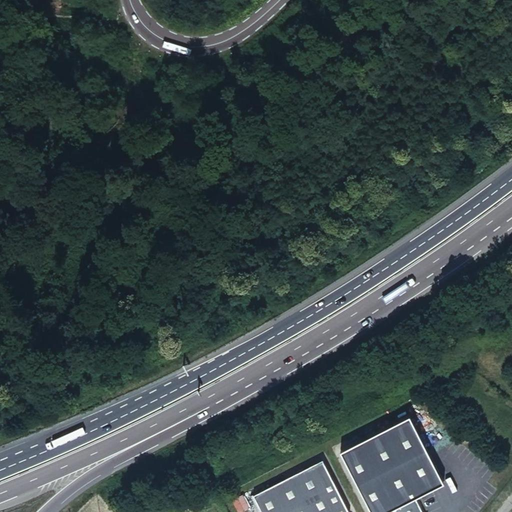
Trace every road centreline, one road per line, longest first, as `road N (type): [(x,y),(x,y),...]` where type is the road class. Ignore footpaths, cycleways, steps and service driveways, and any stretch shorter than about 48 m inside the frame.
road 1 (trunk): [(511,177),(315,312),(129,413),(0,467)]
road 2 (trunk): [(0,492),(267,364)]
road 3 (trunk): [(267,364),(436,262),(511,204)]
road 4 (trunk): [(44,511),(267,364)]
road 5 (tertiary): [(275,0),(234,34),(185,46),(150,34),(126,0)]
